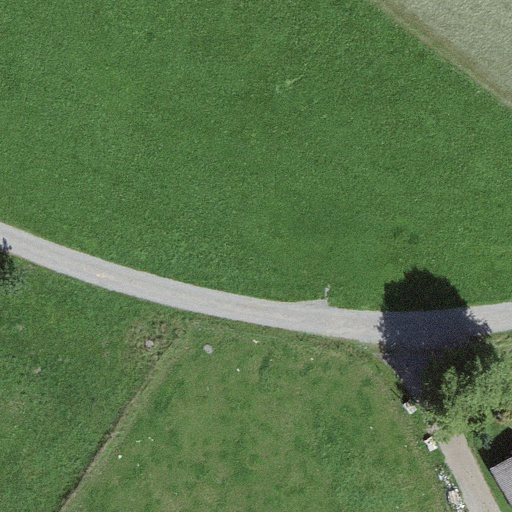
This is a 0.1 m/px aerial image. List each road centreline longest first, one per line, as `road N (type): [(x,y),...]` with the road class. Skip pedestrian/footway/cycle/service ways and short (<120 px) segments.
road 1 (track): [(0,233),(74,262),(369,327),(511,312)]
road 2 (track): [(369,327),(445,413),(481,511)]
